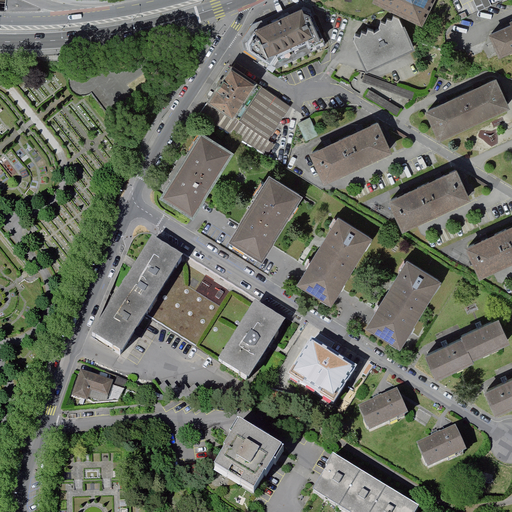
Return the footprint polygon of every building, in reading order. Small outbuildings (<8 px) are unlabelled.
[(424,22),(433,0),(377,0),(379,1),(424,22)] [(476,0),(479,9),(490,7),(488,0),(476,0)] [(312,15),(302,10),(257,29),(247,42),(249,51),(271,65),(278,57),(307,44),(308,48),(324,42),(312,15)] [(366,69),(367,69),(416,47),(406,24),(404,25),(400,16),(394,15),(393,19),(388,18),(387,22),(382,20),(380,25),(381,27),(375,30),(374,28),(368,25),(367,31),(362,28),(360,34),(356,31),(354,37),(358,46),(356,46),(366,69)] [(502,56),(511,51),(511,23),(492,32),(502,56)] [(291,107),(229,67),(200,112),(262,152),(291,107)] [(428,108),(442,138),(511,105),(511,102),(499,75),(428,108)] [(306,141),(318,135),(310,117),(298,123),(306,141)] [(313,148),(327,179),(396,148),(382,117),(313,148)] [(195,212),(236,147),(202,126),(161,191),(195,212)] [(391,197),(405,228),(474,197),(460,166),(391,197)] [(265,256),(306,191),(272,170),(231,235),(265,256)] [(335,299),(375,234),(341,213),(301,278),(335,299)] [(511,224),(468,244),(482,275),(511,261),(511,224)] [(152,240),(91,337),(122,356),(182,259),(152,240)] [(186,256),(149,316),(218,363),(257,301),(186,256)] [(405,342),(445,277),(411,256),(370,321),(405,342)] [(248,382),(286,324),(256,304),(218,363),(248,382)] [(466,341),(476,362),(511,345),(511,338),(504,321),(464,339),(466,341)] [(314,339),(290,377),(336,407),(360,369),(314,339)] [(427,359),(438,383),(477,365),(476,362),(466,341),(427,359)] [(116,378),(82,367),(77,383),(74,392),(90,398),(93,388),(110,394),(116,378)] [(511,381),(486,393),(497,417),(511,410),(511,381)] [(165,383),(159,387),(166,398),(178,389),(175,384),(169,388),(165,383)] [(184,385),(173,393),(178,401),(183,397),(185,400),(198,391),(194,386),(188,390),(184,385)] [(204,386),(193,395),(197,401),(203,397),(206,401),(218,392),(214,388),(209,392),(204,386)] [(224,388),(213,397),(217,402),(222,398),(226,403),(238,394),(234,389),(229,394),(224,388)] [(360,410),(371,434),(410,416),(399,392),(360,410)] [(286,451),(242,424),(215,468),(258,495),(286,451)] [(419,446),(430,470),(469,452),(458,428),(419,446)] [(421,511),(424,508),(337,454),(315,489),(351,511),(421,511)]
